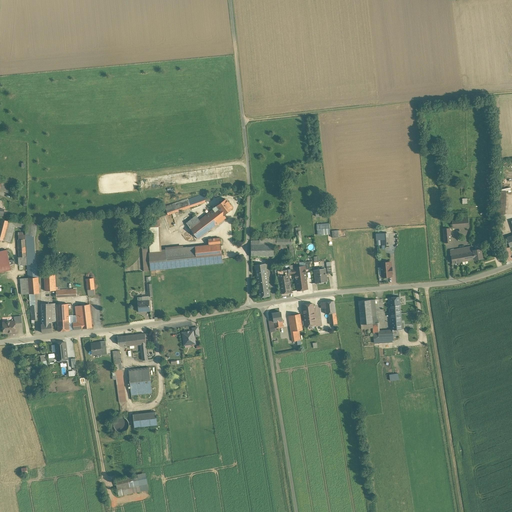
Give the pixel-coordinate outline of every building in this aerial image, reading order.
[(11,185),(1,183),(0,185),(0,190),(9,193),(11,185)] [(506,210),(506,191),(501,191),(499,191),(499,192),(498,192),(497,211),(501,211),(501,210),(506,210)] [(207,193),(197,196),(200,204),(210,200),(209,197),(207,193)] [(197,196),(188,199),(190,207),(200,204),(197,196)] [(188,199),(182,201),(185,209),(190,207),(188,199)] [(226,199),(217,206),(224,215),(232,208),(226,199)] [(182,201),(169,205),(172,213),(185,209),(182,201)] [(213,208),(209,206),(186,223),(198,239),(226,218),(224,215),(217,206),(213,208)] [(10,221),(0,218),(0,239),(5,241),(10,221)] [(468,219),(452,220),(452,228),(469,227),(468,219)] [(10,221),(5,241),(10,242),(14,226),(26,228),(26,222),(10,220),(10,221)] [(26,229),(25,236),(35,237),(37,222),(27,220),(26,229)] [(187,247),(161,250),(160,220),(159,220),(159,221),(155,221),(155,220),(148,220),(150,252),(149,253),(150,271),(189,266),(188,259),(187,247)] [(209,245),(187,247),(188,259),(222,256),(220,238),(208,239),(209,245)] [(18,240),(19,257),(27,257),(25,239),(18,240)] [(260,244),(251,245),(251,257),(260,256),(260,244)] [(273,244),(260,244),(260,256),(274,256),(273,244)] [(469,251),(451,255),(452,263),(474,259),(473,250),(472,246),(468,247),(469,251)] [(144,271),(150,271),(148,247),(142,248),(144,271)] [(468,247),(450,250),(451,255),(469,251),(468,247)] [(481,249),(473,250),(474,259),(474,260),(482,258),(481,249)] [(7,250),(0,251),(0,266),(10,264),(9,261),(7,250)] [(222,256),(188,259),(189,266),(223,263),(222,256)] [(27,257),(19,257),(19,260),(18,260),(18,265),(27,265),(27,257)] [(390,262),(381,263),(381,271),(392,271),(392,268),(391,268),(390,262)] [(27,265),(28,278),(36,277),(35,264),(27,265)] [(265,264),(255,265),(258,285),(268,283),(265,264)] [(305,266),(294,267),(294,269),(295,274),(296,281),(307,280),(307,279),(306,273),(306,272),(306,270),(305,266)] [(324,269),(314,270),(316,283),(326,282),(325,274),(326,274),(326,273),(325,273),(324,269)] [(55,274),(44,275),(44,278),(46,278),(47,290),(45,290),(45,291),(56,290),(55,274)] [(289,275),(278,277),(279,282),(281,294),(292,292),(289,275)] [(36,277),(28,278),(29,294),(35,293),(39,293),(38,277),(36,277)] [(29,294),(28,278),(20,279),(21,295),(29,294)] [(93,278),(86,279),(87,290),(94,289),(93,278)] [(307,280),(296,281),(297,291),(308,289),(307,280)] [(268,283),(258,285),(259,297),(270,296),(268,283)] [(80,289),(66,290),(66,297),(80,296),(80,289)] [(148,296),(137,297),(139,312),(143,311),(143,310),(149,310),(149,311),(150,311),(149,300),(149,296),(148,296)] [(399,297),(389,298),(390,309),(400,308),(400,307),(399,297)] [(370,300),(358,301),(361,324),(372,323),(373,323),(372,320),(370,300)] [(334,301),(324,302),(325,308),(326,314),(329,314),(336,313),(334,301)] [(55,304),(41,304),(42,320),(51,320),(51,321),(55,321),(55,304)] [(56,305),(57,320),(69,319),(69,316),(68,304),(56,305)] [(89,304),(80,306),(83,329),(92,327),(89,304)] [(313,304),(302,305),(304,314),(314,312),(313,304)] [(80,306),(75,306),(76,316),(77,322),(74,323),(73,323),(74,330),(83,329),(80,306)] [(406,306),(400,307),(400,308),(390,309),(392,330),(398,329),(402,329),(401,316),(407,315),(406,313),(406,308),(406,306)] [(281,312),(272,314),(273,320),(275,328),(283,326),(281,312)] [(314,312),(304,314),(305,326),(319,324),(318,319),(315,319),(314,312)] [(336,313),(329,314),(330,325),(333,324),(337,324),(336,313)] [(300,314),(288,316),(291,332),(299,330),(302,330),(300,314)] [(69,319),(57,320),(58,325),(57,325),(58,331),(70,330),(69,319)] [(51,320),(42,320),(42,325),(41,325),(42,333),(53,332),(52,323),(51,323),(51,321),(51,320)] [(15,321),(10,322),(9,321),(7,321),(6,322),(3,323),(4,332),(4,333),(15,332),(16,331),(15,324),(15,321)] [(398,329),(392,330),(379,331),(378,331),(379,338),(379,342),(387,341),(386,337),(393,337),(398,336),(398,329)] [(299,330),(291,332),(292,341),(297,341),(300,340),(299,330)] [(193,331),(182,333),(183,338),(183,340),(184,340),(184,345),(195,343),(194,337),(193,331)] [(145,333),(124,336),(126,345),(126,346),(140,344),(146,344),(145,333)] [(124,336),(117,337),(118,345),(124,344),(124,345),(126,345),(124,336)] [(65,342),(55,343),(57,360),(67,359),(65,342)] [(100,343),(91,344),(93,354),(101,353),(101,355),(107,354),(107,348),(101,349),(100,343)] [(120,350),(113,351),(115,371),(122,370),(120,350)] [(40,362),(42,370),(48,369),(47,360),(46,361),(41,361),(40,362)] [(149,367),(129,370),(131,395),(152,393),(149,367)] [(122,370),(115,371),(112,372),(113,376),(116,375),(119,402),(126,402),(122,370)] [(66,386),(66,385),(66,383),(66,382),(65,381),(64,380),(63,380),(62,379),(61,379),(59,380),(58,381),(57,382),(56,383),(56,384),(56,385),(56,387),(57,388),(58,388),(59,389),(60,390),(62,390),(63,389),(65,389),(65,388),(66,386)] [(155,412),(133,415),(135,427),(157,424),(155,412)] [(128,427),(129,424),(128,422),(126,419),(124,417),(121,417),(118,418),(116,419),(114,422),(114,425),(114,427),(116,430),(118,431),(121,432),(124,431),(127,430),(128,427)] [(137,475),(115,479),(118,495),(140,491),(137,475)]
